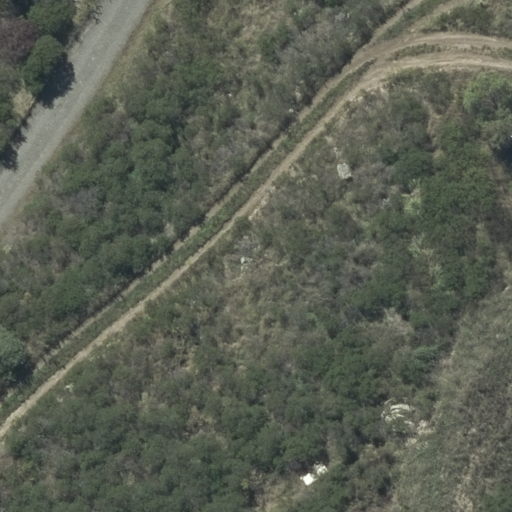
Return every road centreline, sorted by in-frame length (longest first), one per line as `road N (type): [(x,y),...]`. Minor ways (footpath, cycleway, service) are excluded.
road 1 (track): [(440,0),(388,35),(283,161),(156,289),(0,409)]
road 2 (track): [(0,193),(130,0)]
